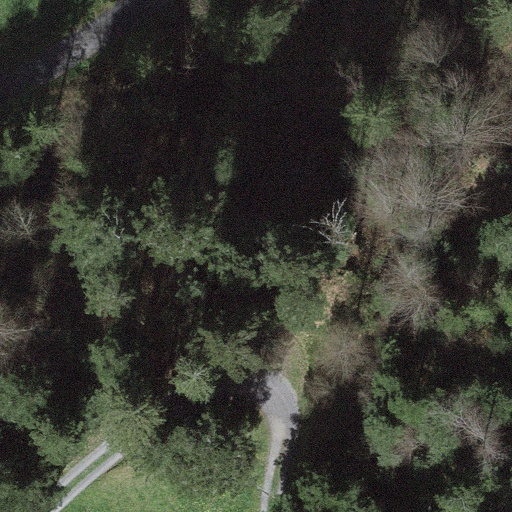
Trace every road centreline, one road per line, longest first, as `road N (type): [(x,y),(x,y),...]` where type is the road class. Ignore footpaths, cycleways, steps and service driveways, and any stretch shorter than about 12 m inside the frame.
road 1 (track): [(43,511),(169,411),(202,389),(241,380),(283,393),(286,405),(271,511)]
road 2 (track): [(0,95),(150,0)]
